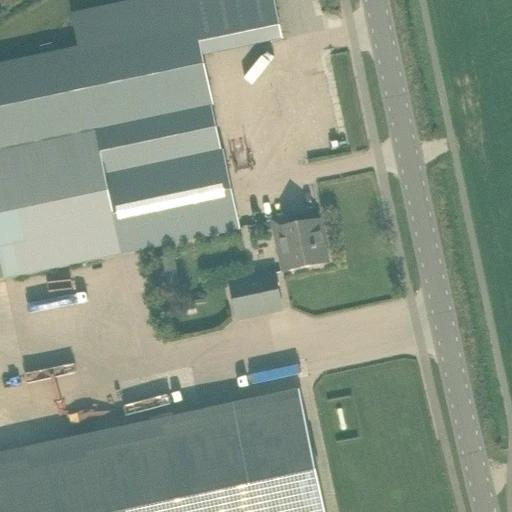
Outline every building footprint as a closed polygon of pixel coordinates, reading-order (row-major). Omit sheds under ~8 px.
[(0,156),(97,136),(122,255),(240,231),(223,152),(221,153),(211,106),(213,106),(196,25),(0,65),(0,156)] [(0,156),(0,257),(5,280),(122,255),(97,136),(0,156)] [(272,222),(283,273),(328,264),(319,221),(290,227),(288,219),(272,222)] [(283,311),(275,274),(229,283),(237,321),(283,311)] [(0,317),(0,330),(13,327),(9,315),(0,317)] [(0,511),(325,511),(305,416),(29,475),(26,459),(6,464),(10,479),(0,481),(0,511)]
